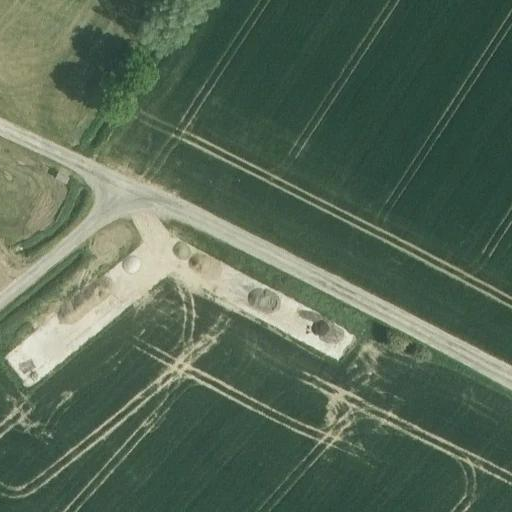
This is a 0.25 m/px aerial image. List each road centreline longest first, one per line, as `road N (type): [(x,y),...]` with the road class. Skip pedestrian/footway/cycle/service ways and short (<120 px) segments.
road 1 (unclassified): [(127,185),(511,382)]
road 2 (unclassified): [(0,300),(127,185)]
road 3 (unclassified): [(0,129),(127,185)]
